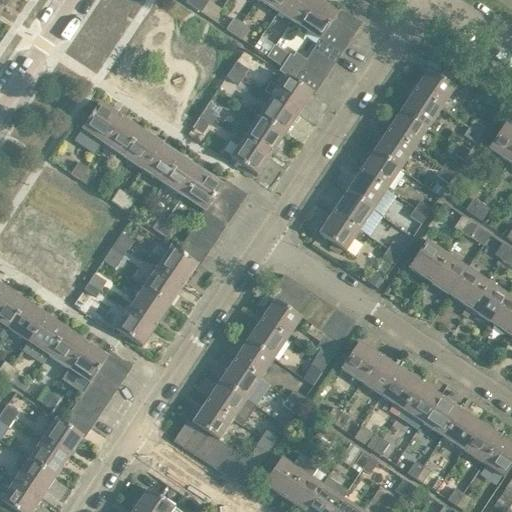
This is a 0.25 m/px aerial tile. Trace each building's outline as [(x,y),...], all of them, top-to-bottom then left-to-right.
[(8,0),(0,0),(0,10),(1,11),(8,0)] [(201,13),(209,1),(207,0),(198,0),(193,8),(201,13)] [(259,0),(278,12),(286,0),(259,0)] [(286,0),(278,12),(298,26),(315,0),(286,0)] [(316,0),(315,0),(298,26),(319,40),(320,39),(326,29),(333,19),(337,14),(316,0)] [(340,9),(337,14),(333,19),(355,34),(362,23),(340,9)] [(234,18),(226,30),(234,35),(242,23),(234,18)] [(355,34),(333,19),(326,29),(348,44),(355,34)] [(241,40),(249,28),(242,23),(234,35),(241,40)] [(272,37),(264,32),(254,48),(274,62),(282,50),(294,32),(287,28),(275,46),(269,42),(272,37)] [(348,44),(326,29),(320,39),(342,53),(348,44)] [(342,53),(320,39),(319,40),(313,49),(335,64),(342,53)] [(335,64),(313,49),(307,59),(328,74),(335,64)] [(282,50),(274,62),(282,67),(289,54),(282,50)] [(300,69),(322,84),(328,74),(307,59),(300,69)] [(248,69),(236,62),(231,69),(243,77),(248,69)] [(462,93),(469,82),(445,66),(438,77),(428,70),(415,90),(441,108),(455,88),(462,93)] [(226,77),(238,85),(243,77),(231,69),(226,77)] [(293,80),(312,93),(314,95),(322,84),(300,69),(293,80)] [(285,75),(277,88),(272,84),(266,93),(298,114),(312,93),(293,80),(285,75)] [(401,111),(428,128),(441,108),(415,90),(401,111)] [(298,114),(266,93),(261,102),(265,105),(258,117),(284,135),(298,114)] [(90,115),(81,128),(103,142),(120,117),(99,103),(90,115)] [(220,110),(209,103),(204,110),(215,118),(220,110)] [(82,110),(73,122),(81,128),(90,115),(82,110)] [(199,117),(211,124),(215,118),(204,110),(199,117)] [(387,132),(414,149),(428,128),(401,111),(387,132)] [(120,117),(103,142),(123,156),(140,130),(120,117)] [(284,135),(258,117),(244,137),(271,155),(284,135)] [(486,128),(474,120),(470,127),(481,135),(486,128)] [(511,126),(506,122),(488,148),(509,162),(511,157),(511,126)] [(464,135),(476,143),(481,135),(470,127),(464,135)] [(140,130),(123,156),(143,170),(161,144),(140,130)] [(374,151),(400,169),(414,149),(387,132),(374,151)] [(244,167),(257,175),(271,155),(244,137),(230,157),(231,158),(244,167)] [(161,144),(143,170),(163,183),(180,157),(161,144)] [(360,172),(387,190),(400,169),(374,151),(360,172)] [(180,157),(163,183),(184,197),(202,172),(180,157)] [(231,158),(228,162),(241,171),(244,167),(231,158)] [(459,169),(447,161),(442,169),(454,177),(459,169)] [(79,162),(71,174),(78,179),(86,167),(79,162)] [(86,184),(94,173),(86,167),(78,179),(86,184)] [(437,176),(449,184),(454,177),(442,169),(437,176)] [(202,172),(184,197),(204,211),(211,201),(218,191),(222,185),(202,172)] [(348,191),(374,209),(387,190),(360,172),(348,191)] [(225,180),(222,185),(218,191),(240,205),(247,195),(225,180)] [(119,189),(111,201),(119,206),(126,194),(119,189)] [(240,205),(218,191),(211,201),(233,216),(240,205)] [(333,213),(359,230),(374,209),(348,191),(333,213)] [(126,211),(134,199),(126,194),(119,206),(126,211)] [(473,198),(466,210),(473,215),(481,203),(473,198)] [(233,216),(211,201),(204,211),(204,212),(226,226),(233,216)] [(432,209),(420,201),(415,209),(427,217),(432,209)] [(481,220),(489,209),(481,203),(473,215),(481,220)] [(444,204),(438,213),(455,225),(461,216),(444,204)] [(410,216),(422,224),(427,217),(415,209),(410,216)] [(226,226),(204,212),(197,221),(220,236),(226,226)] [(319,233),(346,251),(359,230),(333,213),(319,233)] [(159,216),(152,228),(159,233),(167,222),(159,216)] [(462,216),(454,228),(462,233),(469,221),(462,216)] [(220,236),(197,221),(191,231),(213,246),(220,236)] [(469,238),(477,226),(469,221),(462,233),(469,238)] [(167,239),(175,227),(167,222),(159,233),(167,239)] [(213,246),(191,231),(184,241),(206,256),(213,246)] [(134,241),(122,233),(117,240),(128,248),(134,241)] [(111,248),(123,256),(128,248),(117,240),(111,248)] [(197,264),(199,266),(206,256),(184,241),(177,251),(197,264)] [(426,241),(408,268),(429,282),(447,255),(426,241)] [(405,250),(393,242),(388,250),(400,257),(405,250)] [(502,243),(494,254),(502,260),(510,248),(502,243)] [(171,247),(162,260),(157,256),(152,264),(157,267),(183,285),(197,264),(177,251),(171,247)] [(510,265),(511,261),(511,249),(510,248),(502,260),(510,265)] [(383,257),(395,265),(400,257),(388,250),(383,257)] [(450,295),(467,269),(447,255),(429,282),(450,295)] [(183,285),(157,267),(143,288),(169,305),(183,285)] [(470,309),(487,282),(467,269),(450,295),(470,309)] [(377,289),(384,278),(374,271),(366,281),(377,289)] [(106,281),(94,273),(89,281),(100,289),(106,281)] [(270,297),(274,300),(281,304),(295,283),(284,275),(270,297)] [(84,289),(95,297),(100,289),(89,281),(84,289)] [(490,322),(508,296),(487,282),(470,309),(490,322)] [(291,311),(305,290),(295,283),(281,304),(291,311)] [(5,288),(0,294),(0,322),(8,328),(25,301),(5,288)] [(169,305),(143,288),(129,308),(155,326),(169,305)] [(305,290),(291,311),(300,317),(301,318),(315,296),(305,290)] [(315,296),(301,318),(311,324),(325,303),(315,296)] [(511,336),(511,333),(511,298),(508,296),(490,322),(511,336)] [(261,320),(287,338),(300,317),(291,311),(281,304),(274,300),(261,320)] [(25,301),(8,328),(28,341),(46,315),(25,301)] [(325,303),(311,324),(320,330),(334,309),(325,303)] [(116,329),(142,346),(155,326),(129,308),(116,329)] [(334,309),(320,330),(330,337),(344,316),(334,309)] [(46,315),(28,341),(49,355),(66,329),(46,315)] [(340,344),(355,323),(344,316),(330,337),(340,344)] [(287,338),(261,320),(247,341),(273,358),(287,338)] [(66,329),(49,355),(69,369),(87,343),(66,329)] [(273,358),(247,341),(233,361),(259,378),(273,358)] [(359,342),(341,368),(361,382),(379,356),(359,342)] [(87,343),(69,369),(89,382),(90,382),(97,372),(103,362),(107,356),(87,343)] [(332,357),(320,349),(315,357),(327,365),(332,357)] [(110,352),(107,356),(103,362),(125,377),(132,366),(110,352)] [(379,356),(361,382),(382,396),(400,369),(379,356)] [(310,364),(321,372),(327,365),(315,357),(310,364)] [(5,360),(0,367),(0,374),(4,377),(12,365),(5,360)] [(269,385),(259,378),(233,361),(220,381),(256,405),(269,385)] [(97,372),(118,386),(125,377),(103,362),(97,372)] [(12,382),(20,370),(12,365),(4,377),(12,382)] [(393,403),(389,410),(398,416),(420,383),(400,369),(382,396),(393,403)] [(90,382),(111,397),(118,386),(97,372),(90,382)] [(256,405),(220,381),(207,401),(233,419),(243,425),(256,405)] [(111,397),(90,382),(89,382),(83,392),(105,406),(111,397)] [(408,422),(412,416),(422,423),(440,397),(420,383),(398,416),(408,422)] [(46,387),(37,399),(45,405),(53,393),(46,387)] [(305,398),(293,390),(288,397),(300,405),(305,398)] [(105,406),(83,392),(76,402),(98,417),(105,406)] [(53,410),(61,398),(53,393),(45,405),(53,410)] [(283,405),(295,413),(300,405),(288,397),(283,405)] [(440,397),(422,423),(443,436),(460,410),(440,397)] [(218,440),(233,419),(207,401),(192,423),(198,427),(208,433),(218,440)] [(98,417),(76,402),(69,412),(91,427),(98,417)] [(19,414),(7,405),(2,413),(14,421),(19,414)] [(333,407),(325,419),(333,424),(341,412),(333,407)] [(460,410),(443,436),(463,450),(481,424),(460,410)] [(63,423),(82,436),(84,437),(91,427),(69,412),(63,423)] [(341,429),(349,418),(341,412),(333,424),(341,429)] [(0,415),(0,422),(9,429),(14,421),(2,413),(0,415)] [(63,423),(56,418),(42,440),(68,457),(82,436),(63,423)] [(198,427),(192,423),(187,420),(173,441),(184,448),(198,427)] [(322,424),(314,436),(322,442),(330,430),(322,424)] [(481,424),(463,450),(483,464),(501,437),(481,424)] [(198,427),(184,448),(194,455),(208,433),(198,427)] [(278,438),(266,430),(261,438),(273,446),(278,438)] [(329,447),(337,435),(330,430),(322,442),(329,447)] [(204,462),(218,440),(208,433),(194,455),(204,462)] [(374,434),(366,446),(373,451),(382,439),(374,434)] [(504,478),(511,466),(511,444),(501,437),(483,464),(504,478)] [(273,446),(261,438),(247,459),(248,460),(259,467),(273,446)] [(382,457),(390,445),(382,439),(373,451),(382,457)] [(68,457),(42,440),(29,459),(55,476),(68,457)] [(218,440),(204,462),(213,468),(228,446),(218,440)] [(228,446),(213,468),(223,475),(238,453),(228,446)] [(363,452),(355,463),(363,469),(371,457),(363,452)] [(238,453),(223,475),(233,482),(248,460),(247,459),(238,453)] [(280,458),(263,484),(284,498),(309,461),(299,455),(292,466),(280,458)] [(370,473),(378,462),(371,457),(363,469),(370,473)] [(55,476),(29,459),(15,481),(40,498),(55,476)] [(248,460),(233,482),(244,489),(259,467),(248,460)] [(310,478),(317,467),(309,461),(284,498),(304,511),(322,485),(310,478)] [(415,461),(407,473),(414,478),(422,466),(415,461)] [(427,476),(430,471),(422,466),(414,478),(435,492),(440,484),(427,476)] [(304,511),(333,511),(342,499),(348,491),(327,477),(322,485),(304,511)] [(404,480),(396,492),(403,497),(411,485),(404,480)] [(1,502),(16,511),(30,511),(40,498),(15,481),(1,502)] [(411,502),(418,490),(411,485),(403,497),(411,502)] [(502,493),(511,499),(511,488),(507,485),(502,493)] [(456,489),(448,501),(455,505),(463,494),(456,489)] [(181,511),(148,490),(135,510),(137,511),(181,511)] [(463,511),(471,499),(463,494),(455,505),(463,511)] [(361,511),(342,499),(333,511),(361,511)]
